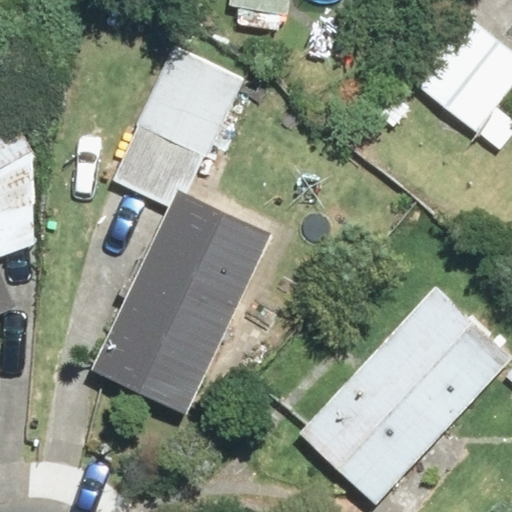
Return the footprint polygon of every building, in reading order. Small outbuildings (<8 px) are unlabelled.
[(295,0),(237,0),(237,22),(295,23),(295,0)] [(511,91),(511,55),(469,18),(414,80),(475,133),(511,91)] [(236,70),(174,42),(116,168),(177,196),(236,70)] [(4,61),(0,62),(0,313),(23,304),(3,257),(42,243),(41,127),(4,61)] [(193,413),(278,228),(184,185),(99,370),(193,413)] [(384,504),(511,362),(511,351),(442,289),(308,436),(384,504)]
